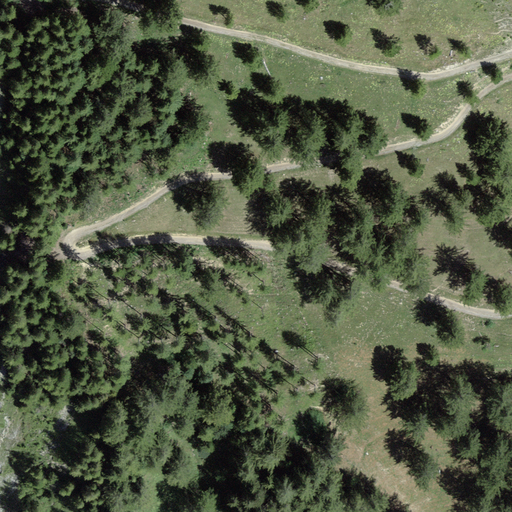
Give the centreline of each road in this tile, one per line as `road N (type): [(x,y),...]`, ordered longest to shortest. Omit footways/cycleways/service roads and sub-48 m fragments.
road 1 (track): [(511,311),(398,289),(263,245),(95,237),(111,222),(216,175),(444,137),(485,92),(511,79)]
road 2 (track): [(511,54),(446,75),(398,73),(84,0)]
